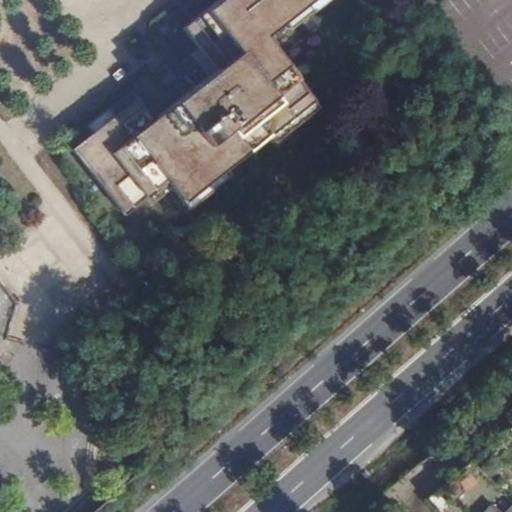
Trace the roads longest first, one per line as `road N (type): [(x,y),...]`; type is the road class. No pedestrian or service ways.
road 1 (primary): [(511,216),(172,511)]
road 2 (primary): [(269,511),(511,297)]
